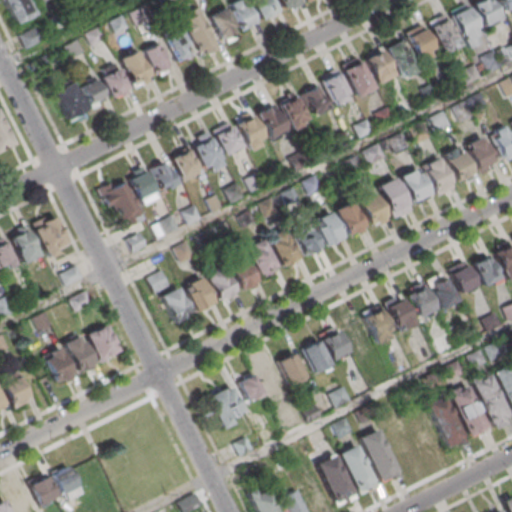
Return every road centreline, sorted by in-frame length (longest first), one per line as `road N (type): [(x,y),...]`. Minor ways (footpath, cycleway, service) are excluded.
road 1 (residential): [(511,195),(0,455)]
road 2 (residential): [(225,511),(0,56)]
road 3 (residential): [(389,0),(0,198)]
road 4 (residential): [(511,457),(401,511)]
